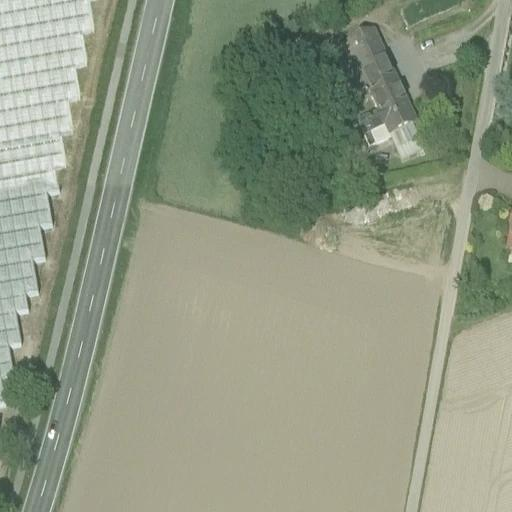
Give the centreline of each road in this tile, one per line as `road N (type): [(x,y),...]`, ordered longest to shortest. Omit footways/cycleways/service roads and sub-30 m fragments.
road 1 (secondary): [(29,511),(97,274),(159,0)]
road 2 (track): [(412,511),(505,0)]
